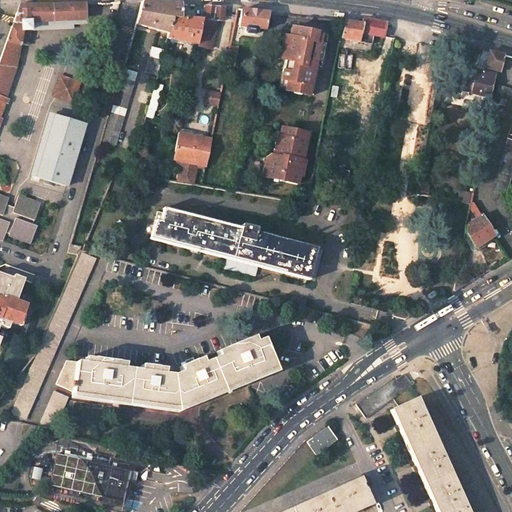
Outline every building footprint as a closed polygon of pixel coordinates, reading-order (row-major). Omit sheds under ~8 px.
[(157,3),(142,1),(136,24),(145,27),(168,34),(173,17),(180,18),(180,4),(157,3)] [(18,10),(3,52),(0,60),(0,113),(5,99),(16,67),(20,44),(22,44),(27,45),(30,30),(30,23),(85,21),(85,4),(52,5),(20,5),(18,10)] [(74,24),(89,23),(88,4),(85,4),(85,21),(30,23),(30,30),(74,28),(74,24)] [(224,7),(205,6),(202,19),(223,21),(224,7)] [(253,11),(241,9),(239,27),(245,27),(245,32),(246,34),(254,34),(255,33),(256,29),(265,30),(269,13),(253,11)] [(180,18),(173,17),(168,34),(167,38),(197,44),(202,19),(190,18),(180,18)] [(197,44),(211,47),(217,21),(202,19),(197,44)] [(284,60),(282,71),(289,73),(287,83),(280,81),(278,89),(294,92),(293,93),(301,95),(302,93),(313,95),(318,67),(321,68),(327,36),(316,34),(316,32),(291,28),(289,37),(284,60)] [(284,60),(289,37),(283,36),(278,59),(284,60)] [(457,42),(448,40),(446,48),(446,50),(446,52),(453,54),(457,42)] [(238,47),(230,46),(226,68),(233,69),(238,47)] [(163,52),(151,49),(145,72),(157,75),(163,52)] [(504,55),(489,51),(484,73),(458,67),(453,89),(488,97),(491,85),(494,71),(500,72),(504,55)] [(137,73),(124,69),(102,141),(116,145),(137,73)] [(282,71),(280,81),(287,83),(289,73),(282,71)] [(79,83),(60,76),(53,95),(72,102),(79,83)] [(161,86),(155,84),(146,117),(151,118),(154,111),(161,86)] [(511,95),(511,90),(496,86),(490,113),(505,118),(511,95)] [(220,93),(207,90),(205,101),(218,104),(220,93)] [(84,124),(50,114),(31,177),(65,187),(84,124)] [(276,146),(274,156),(271,155),(267,158),(266,164),(271,165),(269,177),(281,179),(280,181),(298,185),(300,176),(302,176),(305,161),(303,161),(309,133),(284,128),(281,131),(280,136),(283,137),(281,147),(276,146)] [(193,134),(178,131),(177,137),(191,140),(192,139),(193,134)] [(210,142),(192,139),(191,140),(177,137),(173,158),(205,166),(210,142)] [(511,139),(508,138),(490,196),(511,230),(511,203),(506,194),(511,175),(511,139)] [(349,171),(342,170),(341,178),(348,179),(349,171)] [(32,244),(38,227),(34,225),(42,202),(20,194),(16,207),(14,211),(6,209),(7,204),(10,197),(0,194),(0,239),(3,241),(7,233),(10,234),(10,236),(32,244)] [(471,203),(470,209),(476,218),(480,216),(471,201),(471,203)] [(240,229),(162,209),(159,222),(154,221),(149,239),(309,280),(313,264),(317,249),(255,233),(256,229),(241,224),(240,229)] [(476,218),(466,225),(465,234),(474,249),(493,236),(480,216),(476,218)] [(71,245),(67,253),(77,258),(79,250),(81,247),(71,245)] [(94,257),(81,252),(10,414),(24,420),(94,257)] [(475,280),(458,268),(453,293),(475,280)] [(0,325),(6,327),(8,320),(15,322),(18,313),(21,313),(24,303),(15,299),(22,277),(12,274),(11,276),(0,272),(0,325)] [(407,311),(393,308),(392,313),(391,316),(405,320),(410,316),(407,311)] [(85,363),(76,362),(72,392),(72,394),(138,403),(175,408),(179,408),(239,383),(276,368),(263,338),(255,341),(253,337),(217,352),(219,356),(203,362),(201,358),(179,367),(181,372),(173,375),(164,374),(165,369),(141,366),(140,371),(124,368),(125,363),(85,358),(85,363)] [(76,362),(66,361),(56,384),(72,392),(76,362)] [(394,377),(356,405),(366,419),(414,384),(412,381),(410,382),(404,374),(396,379),(394,377)] [(69,397),(55,391),(41,424),(54,430),(68,400),(69,397)] [(416,398),(390,410),(407,449),(424,486),(436,511),(453,511),(465,506),(416,398)] [(327,428),(325,426),(304,442),(240,511),(259,511),(314,453),(306,442),(327,428)] [(327,428),(306,442),(315,455),(336,440),(327,428)] [(130,471),(56,454),(49,486),(123,503),(125,491),(127,486),(130,471)] [(359,477),(281,511),(354,511),(371,505),(359,477)]
